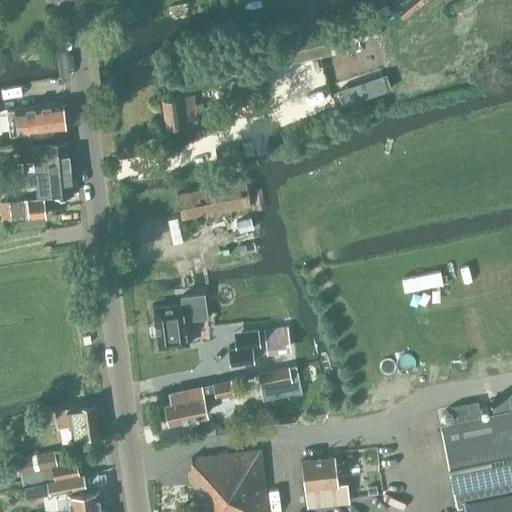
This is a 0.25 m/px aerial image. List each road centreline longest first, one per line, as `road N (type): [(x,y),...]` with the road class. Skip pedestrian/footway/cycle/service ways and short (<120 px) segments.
road 1 (tertiary): [(140,511),(71,0)]
road 2 (track): [(511,379),(444,389),(396,425),(133,458)]
